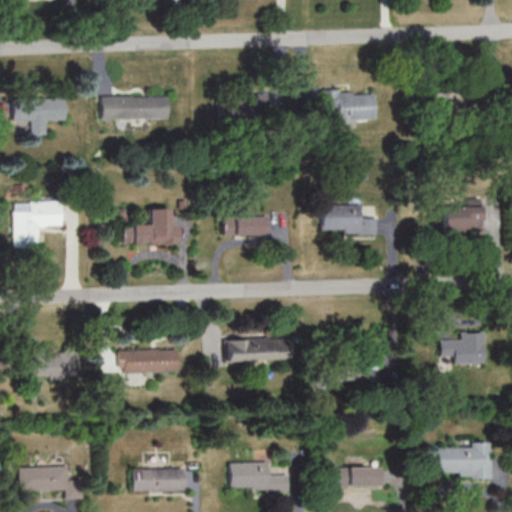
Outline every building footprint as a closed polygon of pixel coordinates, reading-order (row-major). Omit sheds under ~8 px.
[(334,119),(371,119),(371,91),(316,91),(317,109),(334,109),(334,119)] [(285,119),(284,92),(273,92),(273,96),(233,96),(233,120),(285,119)] [(97,96),(97,119),(165,119),(165,96),(97,96)] [(62,98),(9,97),(9,122),(27,122),(27,134),(42,134),(42,120),(62,120),(62,98)] [(8,202),(8,248),(34,248),(34,226),(57,226),(57,202),(8,202)] [(321,205),(320,234),(373,234),(373,217),(358,217),(358,205),(321,205)] [(475,231),(475,206),(436,206),(436,231),(475,231)] [(117,244),(173,243),(173,225),(165,225),(164,208),(142,208),(142,224),(117,224),(117,244)] [(265,216),(220,217),(220,237),(266,236),(265,216)] [(479,333),(456,333),(456,340),(436,340),(436,356),(447,356),(447,363),(479,363),(479,333)] [(282,338),(221,339),(221,361),(282,360),(282,338)] [(22,349),(23,380),(73,379),(72,353),(39,354),(39,348),(22,349)] [(114,349),(114,372),(175,372),(175,349),(114,349)] [(363,381),(363,359),(327,359),(327,381),(363,381)] [(434,445),(434,476),(487,476),(487,445),(434,445)] [(262,461),(224,462),(225,491),(284,490),(284,474),(263,475),(262,461)] [(60,498),(73,498),(72,480),(61,480),(61,466),(12,467),(13,490),(60,490),(60,498)] [(333,467),(333,486),(379,486),(379,467),(333,467)] [(178,492),(178,469),(126,469),(126,492),(178,492)]
